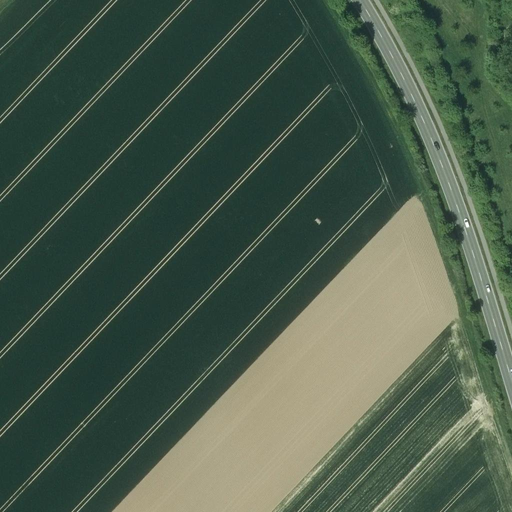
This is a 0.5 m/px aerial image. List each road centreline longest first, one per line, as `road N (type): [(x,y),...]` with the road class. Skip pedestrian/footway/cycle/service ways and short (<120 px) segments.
road 1 (track): [(511,460),(426,165),(335,0)]
road 2 (secondary): [(371,0),(436,134),(511,373)]
